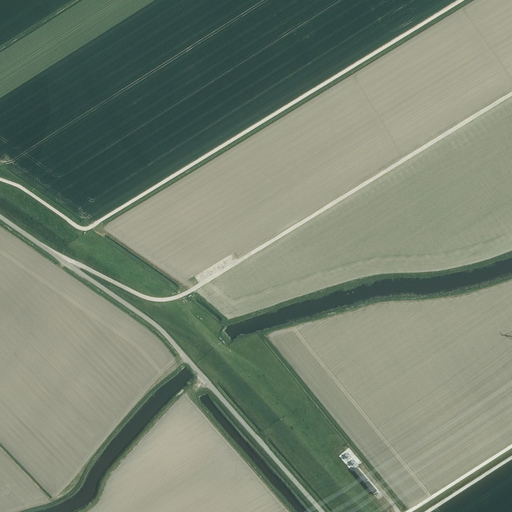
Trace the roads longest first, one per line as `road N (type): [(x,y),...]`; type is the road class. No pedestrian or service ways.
road 1 (unclassified): [(63,260),(164,302),(511,97)]
road 2 (unclassified): [(321,511),(159,329),(63,260)]
